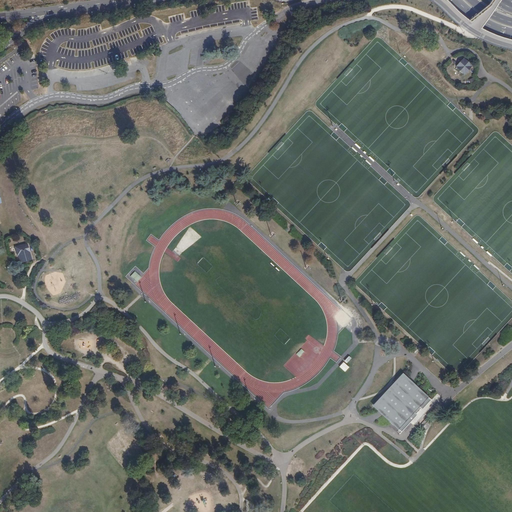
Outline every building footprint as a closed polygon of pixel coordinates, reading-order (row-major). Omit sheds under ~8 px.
[(456,67),(464,74),(471,66),(463,59),(456,67)] [(31,260),(27,244),(22,246),(22,248),(21,248),(20,245),(14,247),(17,256),(18,255),(20,263),(31,260)] [(137,282),(141,278),(135,272),(130,277),(137,282)] [(339,367),(345,372),(349,367),(343,362),(339,367)] [(406,396),(416,386),(402,373),(371,405),(385,419),(402,401),(403,403),(408,397),(406,396)] [(431,400),(416,386),(406,396),(408,397),(403,403),(402,401),(385,419),(400,432),(417,415),(415,414),(420,409),(421,410),(431,400)]
